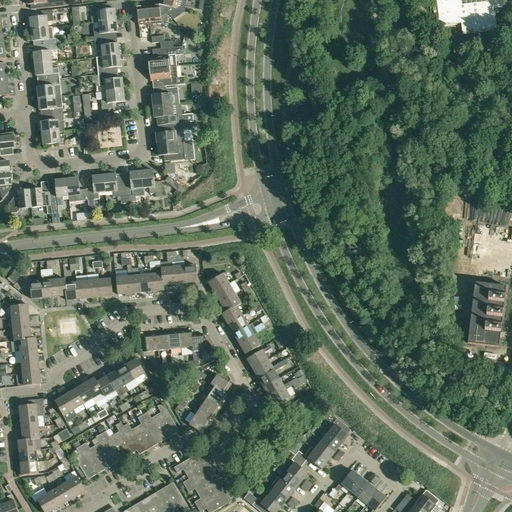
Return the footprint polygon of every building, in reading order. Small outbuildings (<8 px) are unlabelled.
[(60,0),(47,2),(46,0),(27,0),(28,5),(31,5),(31,10),(64,6),(63,0),(60,0)] [(160,14),(167,13),(168,7),(180,10),(184,7),(185,0),(160,0),(159,5),(160,14)] [(436,0),(439,19),(434,19),(435,27),(457,25),(457,24),(461,23),(463,35),(497,30),(495,14),(494,14),(493,9),(506,7),(504,0),(436,0)] [(115,9),(114,9),(103,11),(102,5),(91,6),(93,23),(99,23),(116,21),(115,9)] [(161,23),(161,21),(167,21),(167,13),(160,14),(159,5),(148,6),(150,27),(153,27),(153,24),(161,23)] [(137,7),(139,25),(147,24),(148,27),(150,27),(148,6),(137,7)] [(52,10),(41,11),(42,17),(30,18),(31,30),(48,28),(48,22),(54,21),(52,10)] [(93,29),(95,41),(106,39),(105,34),(117,32),(116,21),(99,23),(99,29),(93,29)] [(44,40),(45,46),(56,45),(55,39),(49,39),(48,28),(31,30),(32,41),(44,40)] [(102,50),(102,57),(120,55),(119,44),(107,45),(106,39),(95,41),(96,51),(102,50)] [(33,53),(34,64),(52,62),(51,51),(57,50),(56,45),(45,46),(45,52),(33,53)] [(148,57),(149,69),(170,67),(168,56),(183,55),(182,47),(173,48),(161,49),(162,56),(149,58),(149,57),(148,57)] [(98,75),(110,74),(109,68),(121,67),(120,55),(102,57),(97,58),(98,75)] [(60,79),(59,73),(58,68),(53,68),(52,62),(34,64),(36,76),(48,75),(48,80),(60,79)] [(177,66),(170,67),(149,69),(151,81),(164,79),(164,87),(185,85),(184,77),(178,77),(177,66)] [(100,92),(106,92),(124,90),(122,78),(110,80),(110,74),(98,75),(92,76),(93,83),(96,83),(96,87),(100,87),(100,92)] [(0,86),(8,85),(7,75),(0,75),(0,86)] [(38,99),(56,97),(62,97),(60,79),(48,80),(49,86),(37,87),(38,99)] [(0,97),(10,96),(8,85),(0,86),(0,97)] [(173,105),(180,104),(178,87),(165,89),(166,94),(152,96),(153,107),(173,105)] [(125,102),(124,90),(106,92),(100,92),(100,93),(96,93),(96,99),(101,98),(102,110),(113,109),(113,103),(125,102)] [(56,104),(56,97),(38,99),(39,111),(51,109),(52,115),(63,114),(62,104),(56,104)] [(180,104),(173,105),(153,107),(155,118),(158,118),(158,125),(169,124),(183,123),(194,122),(193,114),(181,115),(180,104)] [(92,121),(91,113),(84,114),(85,122),(92,121)] [(41,122),(42,134),(59,132),(58,125),(59,124),(63,120),(64,120),(63,114),(52,115),(53,121),(41,122)] [(157,145),(176,143),(185,142),(184,131),(183,123),(169,124),(170,132),(156,134),(157,145)] [(79,141),(86,140),(84,129),(78,130),(79,137),(74,137),(75,144),(80,144),(79,141)] [(59,132),(42,134),(43,145),(58,143),(59,146),(65,145),(64,138),(60,138),(59,132)] [(14,137),(14,136),(0,137),(0,155),(1,156),(13,155),(13,148),(15,148),(15,144),(16,142),(16,138),(14,137)] [(185,142),(176,143),(157,145),(159,156),(172,155),(173,161),(185,159),(184,153),(185,142)] [(0,162),(0,174),(10,173),(10,172),(12,171),(11,167),(10,166),(9,161),(0,162)] [(153,170),(141,171),(143,189),(149,188),(150,194),(155,193),(156,197),(163,197),(162,181),(154,182),(153,170)] [(130,172),(130,174),(131,185),(124,185),(125,197),(137,195),(136,189),(143,189),(141,171),(130,172)] [(10,173),(0,174),(0,185),(12,184),(11,180),(13,179),(12,175),(10,173)] [(116,174),(104,175),(106,192),(112,192),(112,198),(125,197),(124,185),(117,186),(116,174)] [(99,193),(106,192),(104,175),(92,176),(94,189),(87,189),(88,200),(99,199),(99,193)] [(178,191),(182,187),(169,176),(165,181),(178,191)] [(78,178),(67,179),(69,197),(74,196),(75,202),(88,200),(87,189),(80,190),(78,178)] [(49,193),(51,212),(59,211),(58,206),(63,206),(62,197),(69,197),(67,179),(55,180),(57,198),(57,200),(50,201),(49,193)] [(187,182),(182,187),(185,190),(187,191),(191,185),(187,182)] [(31,190),(30,190),(32,208),(47,206),(48,214),(52,214),(51,212),(49,193),(42,194),(42,189),(38,190),(36,188),(32,189),(31,190)] [(20,209),(32,208),(30,190),(28,189),(24,189),(23,191),(19,191),(19,196),(15,196),(8,205),(9,214),(17,213),(20,209)] [(10,228),(14,228),(14,222),(5,215),(1,221),(10,228)] [(179,284),(186,283),(184,266),(184,262),(172,263),(173,267),(175,287),(179,286),(179,284)] [(196,265),(184,266),(186,283),(198,281),(196,265)] [(165,290),(164,285),(163,273),(162,273),(161,269),(161,267),(150,268),(151,275),(153,294),(158,293),(158,291),(165,290)] [(163,273),(164,285),(170,285),(170,287),(175,287),(173,267),(161,269),(162,273),(163,273)] [(15,270),(9,278),(16,283),(21,275),(15,270)] [(215,293),(230,285),(223,274),(209,283),(215,293)] [(148,294),(153,294),(151,275),(140,276),(141,293),(148,292),(148,294)] [(140,276),(128,277),(130,296),(135,296),(135,294),(141,293),(140,276)] [(130,296),(128,277),(116,278),(118,295),(125,294),(125,297),(130,296)] [(65,279),(54,281),(55,297),(67,296),(66,284),(65,279)] [(113,296),(111,279),(100,280),(101,297),(113,296)] [(100,280),(88,282),(90,298),(101,297),(100,280)] [(54,281),(42,282),(44,298),(55,297),(54,281)] [(44,298),(42,282),(31,283),(32,300),(44,298)] [(88,282),(77,283),(79,300),(90,298),(88,282)] [(3,283),(0,284),(0,286),(2,289),(8,293),(11,289),(3,283)] [(79,300),(77,283),(66,284),(67,296),(67,301),(79,300)] [(506,286),(475,283),(468,344),(499,347),(506,286)] [(235,295),(230,285),(215,293),(219,299),(217,300),(219,304),(235,295)] [(254,295),(248,286),(244,289),(249,298),(254,295)] [(20,303),(22,298),(16,293),(13,297),(20,303)] [(241,305),(235,295),(219,304),(221,308),(223,307),(226,312),(236,306),(237,307),(241,305)] [(11,307),(12,318),(29,316),(28,305),(11,307)] [(226,326),(243,317),(237,307),(236,306),(226,312),(223,314),(226,320),(224,322),(226,326)] [(12,318),(14,330),(31,328),(29,316),(12,318)] [(248,327),(243,317),(226,326),(229,330),(231,329),(235,335),(248,327)] [(254,336),(248,327),(235,335),(238,340),(236,341),(238,345),(254,336)] [(32,339),(31,328),(14,330),(15,342),(20,341),(19,341),(32,339)] [(194,348),(192,335),(192,331),(180,333),(182,349),(192,348),(194,348)] [(180,333),(169,334),(170,350),(182,349),(180,333)] [(169,334),(157,335),(159,351),(170,350),(169,334)] [(204,334),(192,335),(194,348),(192,348),(192,352),(205,351),(204,334)] [(159,351),(157,335),(145,336),(147,352),(159,351)] [(254,336),(238,345),(241,349),(242,348),(246,355),(260,346),(254,336)] [(275,341),(276,343),(279,348),(284,345),(280,338),(275,341)] [(20,341),(21,353),(38,351),(36,339),(32,339),(19,341),(20,341)] [(248,359),(254,368),(269,360),(265,354),(272,349),(270,346),(248,359)] [(38,351),(21,353),(22,364),(39,362),(38,351)] [(135,380),(145,373),(137,359),(126,365),(135,380)] [(277,370),(282,367),(280,363),(273,367),(269,360),(254,368),(259,378),(276,369),(277,370)] [(23,374),(23,375),(40,373),(39,362),(22,364),(23,374)] [(126,365),(117,371),(125,385),(135,380),(126,365)] [(276,369),(259,378),(265,387),(280,378),(276,371),(277,370),(276,369)] [(117,371),(107,377),(115,391),(125,385),(117,371)] [(18,387),(41,385),(40,373),(23,375),(23,374),(17,375),(18,387)] [(215,386),(225,393),(232,383),(217,373),(211,383),(215,386)] [(115,391),(107,377),(98,382),(97,383),(106,397),(108,402),(118,396),(115,391)] [(95,378),(85,384),(94,399),(93,399),(96,403),(106,397),(97,383),(98,382),(95,378)] [(284,386),(280,378),(265,387),(270,397),(286,387),(288,389),(293,386),(291,382),(284,386)] [(297,378),(291,382),(293,386),(300,382),(297,378)] [(85,384),(75,390),(84,405),(93,399),(94,399),(85,384)] [(215,386),(208,396),(223,405),(229,396),(225,393),(215,386)] [(286,390),(288,389),(286,387),(270,397),(276,406),(291,398),(286,390)] [(84,405),(75,390),(65,396),(73,411),(84,405)] [(160,394),(154,398),(158,404),(164,401),(160,394)] [(63,417),(70,413),(72,417),(76,415),(73,411),(65,396),(54,402),(63,417)] [(223,405),(208,396),(202,405),(216,415),(223,405)] [(156,415),(169,437),(179,431),(162,403),(157,406),(160,412),(156,415)] [(20,406),(21,418),(38,416),(37,405),(20,406)] [(202,405),(195,415),(210,425),(216,415),(202,405)] [(148,411),(143,414),(160,443),(169,437),(156,415),(152,417),(148,411)] [(102,412),(92,418),(95,423),(105,417),(102,412)] [(160,443),(143,414),(142,415),(138,417),(141,424),(137,427),(150,449),(160,443)] [(203,434),(210,425),(195,415),(189,424),(203,434)] [(39,428),(38,416),(21,418),(22,429),(39,428)] [(92,418),(85,422),(82,424),(84,429),(95,423),(92,418)] [(335,425),(328,433),(342,444),(349,435),(347,434),(351,430),(337,419),(333,423),(335,425)] [(128,456),(137,451),(137,450),(123,426),(121,422),(116,425),(119,431),(114,434),(128,456)] [(139,455),(150,449),(137,427),(132,429),(128,423),(123,426),(137,450),(137,451),(139,455)] [(72,430),(74,435),(84,429),(82,424),(72,430)] [(103,425),(98,428),(101,434),(106,431),(107,430),(103,425)] [(22,429),(23,441),(36,439),(36,440),(40,439),(39,428),(22,429)] [(128,456),(114,434),(110,437),(106,431),(101,434),(118,462),(128,456)] [(328,433),(322,442),(335,452),(342,444),(328,433)] [(108,468),(118,462),(101,434),(96,437),(99,443),(95,445),(108,468)] [(37,451),(36,440),(36,439),(23,441),(19,441),(20,453),(37,451)] [(99,473),(108,468),(95,445),(90,448),(87,442),(82,445),(99,473)] [(322,442),(315,450),(328,461),(335,452),(322,442)] [(56,451),(59,456),(64,453),(59,444),(53,447),(56,451)] [(88,480),(99,473),(82,445),(76,448),(80,455),(75,458),(88,480)] [(328,461),(315,450),(312,447),(305,456),(299,451),(295,456),(304,463),(308,459),(321,470),(328,461)] [(21,464),(38,462),(37,451),(20,453),(21,464)] [(187,475),(208,462),(202,451),(174,468),(178,474),(184,470),(187,475)] [(61,460),(63,464),(68,461),(66,457),(64,453),(59,456),(61,460)] [(295,463),(288,471),(302,482),(309,473),(301,467),(304,463),(295,456),(292,460),(295,463)] [(68,461),(63,464),(58,467),(63,475),(65,473),(63,470),(65,468),(65,467),(70,464),(68,461)] [(39,474),(38,462),(21,464),(22,476),(39,474)] [(208,462),(187,475),(190,479),(184,483),(187,488),(214,471),(208,462)] [(343,486),(350,491),(361,477),(352,470),(341,484),(340,483),(335,490),(334,489),(329,495),(333,498),(343,486)] [(220,481),(214,471),(187,488),(189,493),(195,489),(198,494),(220,481)] [(288,471),(281,479),(295,490),(302,482),(288,471)] [(77,475),(67,482),(76,497),(87,491),(77,475)] [(272,486),(274,488),(288,499),(295,490),(281,479),(279,477),(272,486)] [(358,498),(369,484),(361,477),(350,491),(358,498)] [(225,490),(220,481),(198,494),(201,499),(195,503),(197,507),(225,490)] [(66,503),(76,497),(67,482),(57,487),(66,503)] [(163,489),(176,511),(181,508),(182,511),(187,511),(190,511),(173,483),(163,489)] [(367,505),(378,491),(369,484),(358,498),(367,505)] [(66,503),(57,487),(47,493),(57,509),(66,503)] [(274,488),(268,496),(281,507),(288,499),(274,488)] [(174,511),(176,511),(163,489),(153,495),(163,511),(174,511)] [(225,490),(197,507),(200,511),(202,511),(207,509),(208,511),(213,511),(232,501),(225,490)] [(409,501),(414,505),(415,503),(425,511),(430,511),(440,501),(426,490),(422,495),(417,502),(412,498),(409,501)] [(376,511),(375,511),(386,498),(378,491),(367,505),(373,510),(371,511),(376,511)] [(51,511),(57,509),(47,493),(37,499),(44,511),(51,511)] [(249,493),(246,497),(244,499),(248,502),(253,496),(249,493)] [(4,505),(6,511),(18,511),(12,495),(7,496),(10,502),(4,505)] [(163,511),(153,495),(143,501),(149,511),(163,511)] [(268,496),(263,502),(258,498),(252,505),(260,511),(264,511),(267,510),(269,511),(277,511),(281,507),(268,496)] [(149,511),(143,501),(134,506),(136,511),(149,511)] [(322,511),(327,505),(324,503),(322,506),(317,502),(315,506),(320,510),(318,511),(322,511)] [(425,511),(415,503),(414,505),(409,511),(425,511)]
